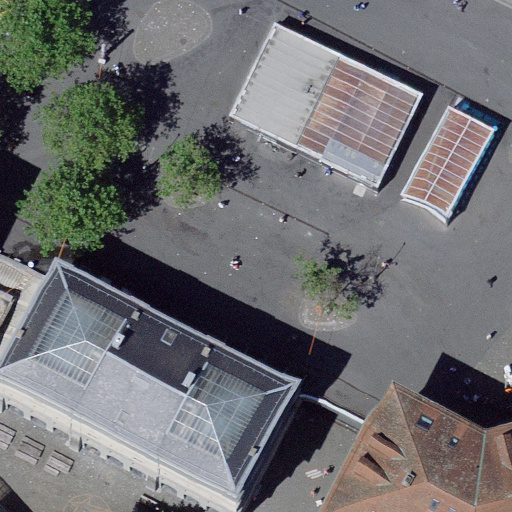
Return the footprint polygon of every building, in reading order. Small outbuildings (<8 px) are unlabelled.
[(428,102),(279,30),(232,125),(381,197),(428,102)] [(477,127),(453,115),(407,207),(452,230),(499,139),(477,127)] [(60,280),(0,401),(0,414),(199,511),(259,511),(313,404),(60,280)] [(0,338),(18,303),(0,294),(0,338)] [(396,429),(391,439),(347,511),(511,511),(511,459),(491,465),(402,418),(396,429)]
